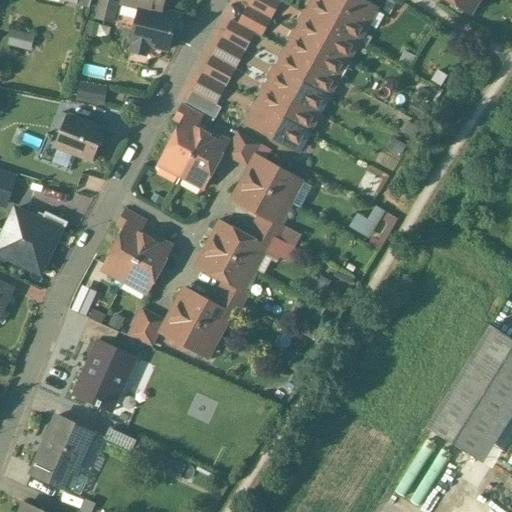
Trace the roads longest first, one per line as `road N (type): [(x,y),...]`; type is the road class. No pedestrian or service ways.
road 1 (residential): [(114,196),(0,434)]
road 2 (residential): [(217,0),(114,196)]
